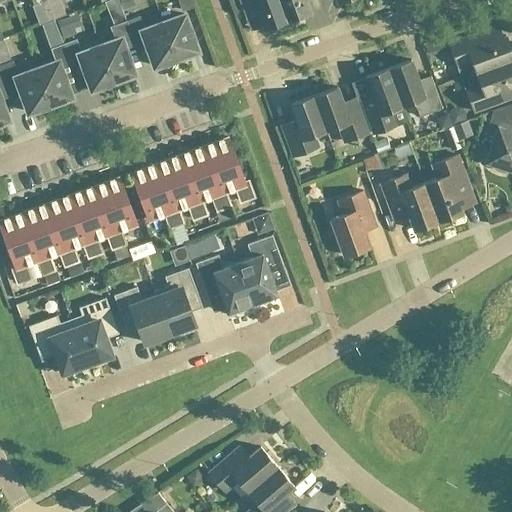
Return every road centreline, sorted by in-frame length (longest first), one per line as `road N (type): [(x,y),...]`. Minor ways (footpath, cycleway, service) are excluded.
road 1 (residential): [(0,167),(457,0)]
road 2 (residential): [(275,387),(511,245)]
road 3 (residential): [(63,511),(275,387)]
road 4 (residential): [(60,408),(249,338)]
road 5 (residential): [(399,511),(318,442),(275,387)]
